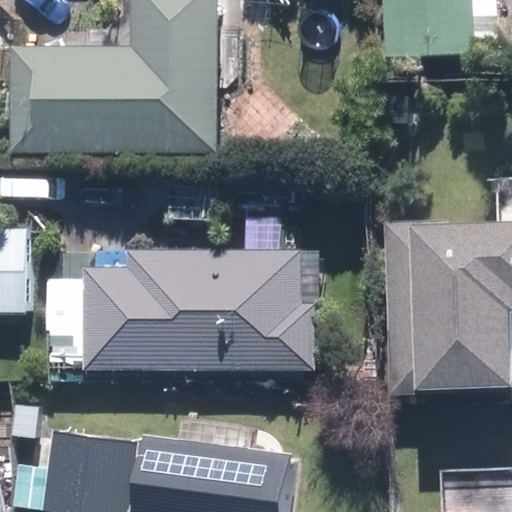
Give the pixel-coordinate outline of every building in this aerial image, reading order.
[(153,0),(154,51),(31,51),(32,142),(233,141),(232,0),(153,0)] [(511,0),(394,0),(395,53),(511,51),(511,0)] [(185,202),(184,244),(244,245),(245,203),(185,202)] [(511,205),(392,212),(401,375),(511,369),(511,205)] [(39,229),(0,229),(0,312),(40,312),(39,229)] [(143,271),(102,271),(102,361),(326,359),(326,310),(315,310),(315,252),(142,252),(143,271)] [(299,511),(307,457),(75,426),(64,509),(88,511),(299,511)] [(9,511),(10,478),(0,478),(0,511),(9,511)]
